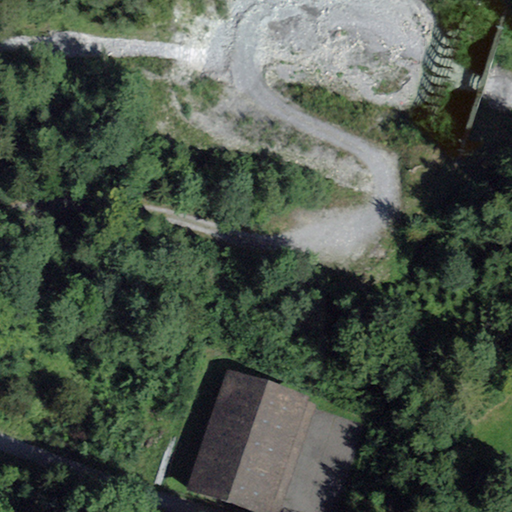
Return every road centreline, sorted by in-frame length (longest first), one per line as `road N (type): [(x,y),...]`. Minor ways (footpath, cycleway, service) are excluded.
road 1 (track): [(253,13),(244,78),(285,110),(370,154),(381,169),(381,216),(350,243),(329,252),(297,250),(143,210),(74,205),(0,218)]
road 2 (residential): [(0,441),(205,511)]
